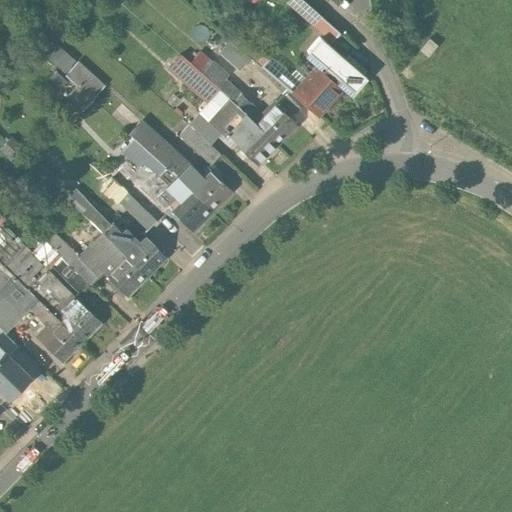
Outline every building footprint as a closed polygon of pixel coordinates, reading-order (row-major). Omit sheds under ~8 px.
[(339,33),(300,0),(288,0),(286,3),(331,42),(339,33)] [(345,61),(319,38),(306,52),(326,69),(323,73),(333,82),(337,79),(353,93),(366,79),(362,76),(366,72),(348,57),(345,61)] [(249,58),(229,42),(219,54),(238,71),(249,58)] [(64,72),(73,61),(55,45),(45,56),(64,72)] [(217,88),(201,74),(180,56),(168,70),(205,102),(217,88)] [(315,67),(301,83),(271,56),(261,68),(317,116),(319,114),(341,89),(333,82),(323,73),(315,67)] [(103,86),(77,62),(65,76),(76,86),(91,99),(103,86)] [(239,93),(224,80),(228,76),(212,62),(201,74),(217,88),(228,97),(232,101),(239,93)] [(66,82),(55,73),(48,80),(59,90),(66,82)] [(91,99),(76,86),(65,97),(80,111),(91,100),(91,99)] [(249,102),(239,93),(232,101),(241,110),(249,102)] [(241,110),(232,101),(228,97),(207,121),(220,133),(224,137),(227,135),(236,143),(235,144),(256,165),(275,145),(252,122),(241,110)] [(260,113),(249,102),(241,110),(252,122),(260,113)] [(295,125),(272,102),(260,113),(252,122),(275,145),(295,125)] [(207,121),(200,114),(189,124),(195,130),(210,144),(220,133),(207,121)] [(187,164),(140,121),(129,133),(136,139),(167,167),(169,169),(176,175),(187,164)] [(210,144),(195,130),(189,124),(179,134),(210,164),(220,154),(210,144)] [(20,149),(11,139),(0,149),(10,160),(20,149)] [(167,167),(136,139),(124,152),(138,165),(142,161),(158,176),(167,167)] [(198,175),(187,164),(176,175),(187,187),(198,175)] [(169,169),(167,167),(158,176),(167,184),(178,195),(187,187),(176,175),(169,169)] [(230,191),(206,167),(198,175),(187,187),(211,210),(230,191)] [(151,199),(120,168),(111,178),(115,182),(154,220),(167,207),(155,195),(151,199)] [(109,224),(83,200),(93,190),(83,180),(65,199),(101,232),(109,224)] [(154,220),(115,182),(107,191),(146,229),(154,220)] [(211,210),(187,187),(178,195),(167,184),(155,195),(167,207),(191,231),(211,210)] [(31,252),(0,222),(0,263),(26,289),(46,269),(49,265),(34,250),(34,249),(31,252)] [(119,233),(109,224),(101,232),(125,255),(133,247),(130,245),(119,233)] [(135,240),(123,229),(119,233),(130,245),(135,240)] [(90,287),(98,279),(96,276),(76,257),(77,255),(53,231),(43,241),(90,287)] [(125,255),(101,232),(77,255),(76,257),(96,276),(101,271),(126,296),(146,276),(125,255)] [(165,256),(144,235),(133,247),(125,255),(146,276),(165,256)] [(81,296),(90,287),(43,241),(34,250),(49,265),(50,266),(81,296)] [(0,330),(3,333),(29,307),(27,306),(35,298),(26,289),(0,263),(0,330)] [(73,296),(46,269),(26,289),(35,298),(54,316),(73,296)] [(100,322),(73,296),(54,316),(80,342),(100,322)] [(54,316),(35,298),(27,306),(29,307),(46,324),(34,336),(60,362),(80,342),(54,316)] [(13,342),(3,333),(0,330),(0,349),(3,352),(13,342)] [(0,403),(12,415),(39,388),(14,363),(1,377),(0,376),(0,403)]
